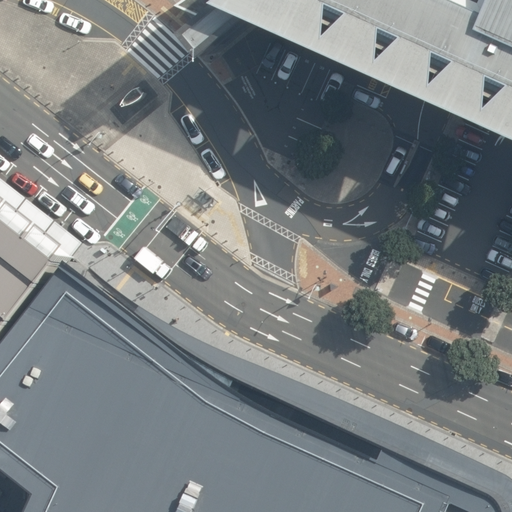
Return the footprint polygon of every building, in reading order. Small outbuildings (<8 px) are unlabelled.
[(175,5),(203,17),(220,2),(222,0),(183,0),(178,4),(175,5)] [(511,0),(222,0),(220,2),(203,17),(184,33),(205,59),(222,45),(239,31),(254,18),(367,68),(427,95),(468,114),(511,133),(511,0)] [(0,351),(81,246),(84,243),(0,177),(0,351)] [(79,262),(0,361),(0,469),(34,496),(25,511),(511,511),(511,509),(507,497),(252,383),(223,368),(196,351),(157,323),(138,307),(118,292),(79,262)] [(511,511),(511,479),(501,472),(218,347),(182,330),(151,312),(122,292),(118,292),(138,307),(157,323),(196,351),(223,368),(252,383),(507,497),(511,509),(511,511)]
